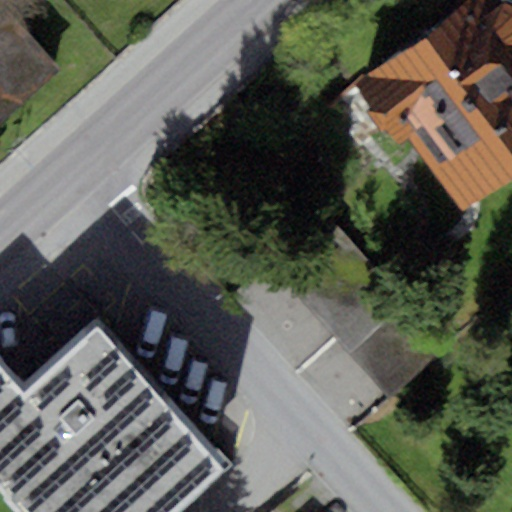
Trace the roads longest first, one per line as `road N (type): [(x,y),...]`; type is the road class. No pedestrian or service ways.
road 1 (residential): [(72,168),(389,511)]
road 2 (secondary): [(255,0),(72,168)]
